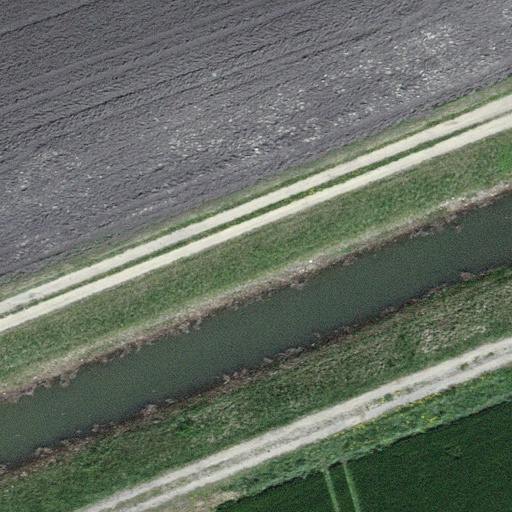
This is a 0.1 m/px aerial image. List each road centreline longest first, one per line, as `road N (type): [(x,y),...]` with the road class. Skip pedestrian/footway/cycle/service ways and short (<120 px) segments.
road 1 (track): [(0,318),(511,111)]
road 2 (track): [(125,511),(511,351)]
